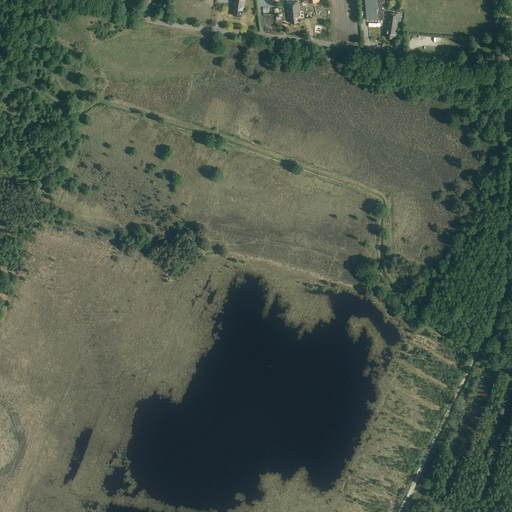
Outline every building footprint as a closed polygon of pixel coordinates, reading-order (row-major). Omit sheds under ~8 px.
[(234,1),(226,0),(224,12),(232,14),(234,1)] [(234,0),(233,6),(234,6),(233,9),(234,9),(233,16),(237,16),(237,17),(241,18),(241,17),(242,17),(242,10),(243,10),(244,0),(234,0)] [(383,20),(384,0),(364,0),(366,19),(383,20)] [(290,17),(291,23),(299,22),(298,16),(300,16),(298,2),(286,3),(287,13),(287,18),(290,17)] [(402,30),(402,25),(398,24),(399,14),(387,13),(384,32),(386,32),(385,38),(393,39),(396,39),(397,29),(402,30)]
